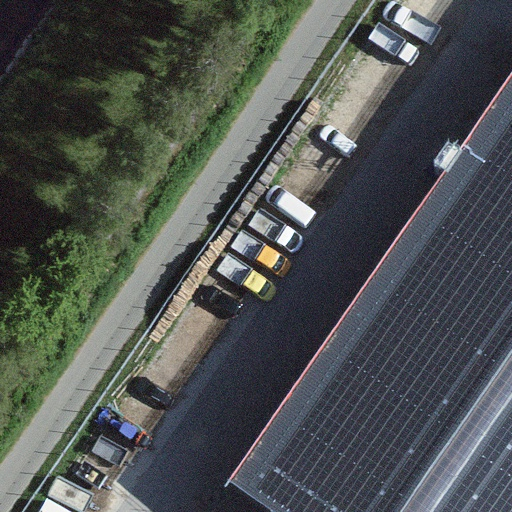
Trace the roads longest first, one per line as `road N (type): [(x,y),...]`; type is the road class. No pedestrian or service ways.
road 1 (unclassified): [(343,0),(0,495)]
road 2 (track): [(0,373),(257,0)]
